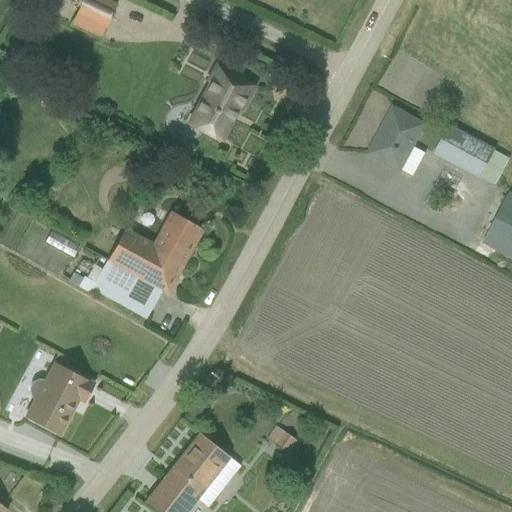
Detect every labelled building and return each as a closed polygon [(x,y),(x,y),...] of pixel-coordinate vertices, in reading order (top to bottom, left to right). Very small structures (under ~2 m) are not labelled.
[(80,0),(66,27),(94,42),(109,15),(80,0)] [(177,120),(216,144),(251,88),(212,64),(177,120)] [(360,154),(397,174),(424,123),(387,104),(360,154)] [(420,156),(483,184),(497,154),(463,139),(459,147),(430,134),(420,156)] [(511,194),(509,193),(486,236),(511,250),(511,194)] [(96,263),(161,298),(197,231),(160,211),(143,243),(116,228),(96,263)] [(14,416),(53,439),(86,383),(47,360),(14,416)] [(276,428),(266,442),(286,457),(296,443),(276,428)] [(236,470),(192,435),(134,505),(142,511),(182,511),(194,499),(205,508),(236,470)]
